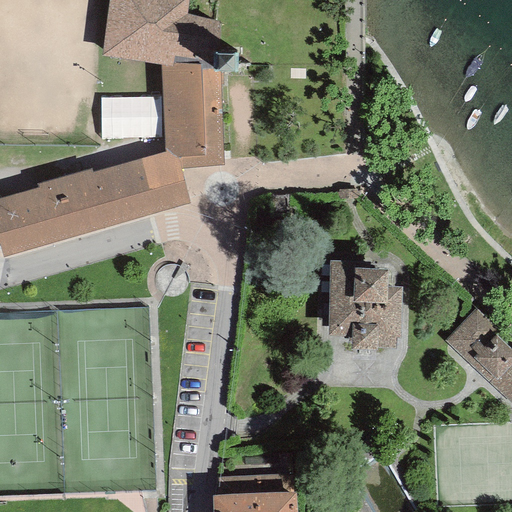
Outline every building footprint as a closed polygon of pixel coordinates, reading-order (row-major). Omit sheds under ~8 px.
[(178,44),(183,15),(185,0),(123,0),(117,41),(176,50),(173,63),(166,63),(170,152),(0,201),(0,226),(6,248),(185,196),(180,177),(176,162),(218,159),(217,96),(217,65),(217,50),(178,44)] [(178,44),(217,50),(216,23),(183,15),(178,44)] [(217,50),(217,65),(233,65),(233,51),(217,50)] [(103,92),(105,135),(163,132),(162,90),(103,92)] [(390,325),(392,293),(381,293),(382,271),(364,270),(364,266),(337,265),(333,327),(356,329),(356,341),(372,342),(373,324),(390,325)] [(476,356),(497,335),(474,313),(450,339),(472,360),(476,356)] [(492,379),(496,375),(476,356),(472,360),(492,379)] [(511,397),(511,357),(496,375),(492,379),(511,397)] [(216,511),(293,511),(293,491),(216,495),(216,511)]
